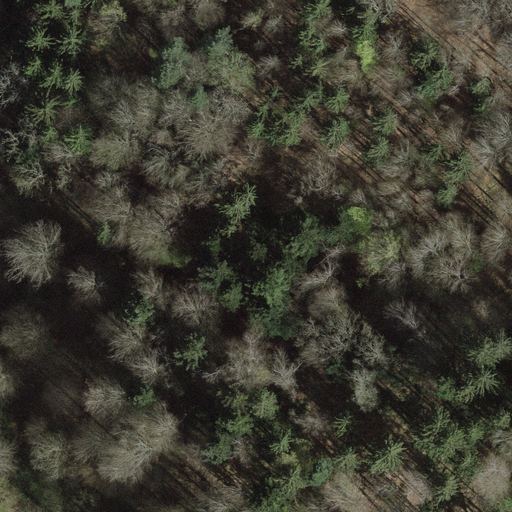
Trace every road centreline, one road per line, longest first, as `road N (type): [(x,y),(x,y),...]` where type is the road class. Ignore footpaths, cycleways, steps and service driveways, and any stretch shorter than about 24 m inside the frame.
road 1 (track): [(511,51),(342,0)]
road 2 (track): [(111,0),(90,53),(59,46),(58,0)]
